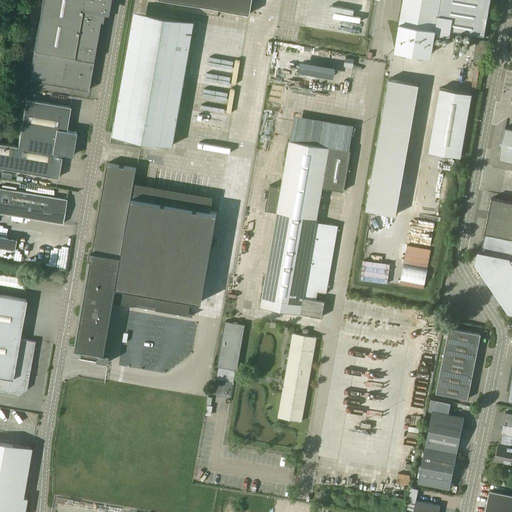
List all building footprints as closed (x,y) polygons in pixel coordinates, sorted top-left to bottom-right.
[(41,0),(27,80),(87,91),(92,61),(99,22),(101,22),(103,12),(105,13),(107,0),(41,0)] [(169,0),(250,14),(252,0),(169,0)] [(403,0),(396,47),(401,48),(401,52),(407,53),(408,49),(417,51),(416,55),(423,56),(424,52),(431,53),(435,32),(449,34),(449,38),(454,38),(453,45),(469,47),(472,31),(485,33),(490,0),(403,0)] [(308,23),(307,27),(363,35),(366,15),(355,13),(356,7),(348,5),(349,4),(333,1),(332,4),(322,3),(318,25),(308,23)] [(112,135),(173,145),(192,33),(132,23),(112,135)] [(485,62),(488,41),(477,39),(474,60),(485,62)] [(304,67),(316,69),(319,53),(307,51),(304,67)] [(320,52),(317,64),(342,68),(344,57),(320,52)] [(397,215),(420,84),(389,79),(366,209),(397,215)] [(461,157),(472,93),(440,87),(429,151),(461,157)] [(20,135),(74,144),(76,132),(66,130),(70,107),(26,99),(20,135)] [(351,150),(349,150),(353,125),(275,111),(271,135),(289,138),(289,140),(281,187),(270,185),(265,209),(277,212),(260,306),(301,313),(322,317),(338,225),(317,221),(323,187),(344,191),(351,150)] [(511,202),(502,200),(491,198),(479,262),(510,309),(511,308),(511,128),(505,127),(499,160),(511,162),(511,202)] [(72,156),(74,144),(20,135),(18,146),(0,143),(0,167),(58,178),(62,154),(72,156)] [(75,347),(75,349),(81,350),(81,351),(80,357),(108,362),(110,355),(109,355),(105,354),(104,354),(113,302),(114,302),(133,306),(188,315),(190,300),(201,302),(217,212),(131,197),(136,168),(107,163),(92,251),(90,251),(89,259),(91,259),(77,338),(75,347)] [(0,213),(63,224),(67,200),(0,188),(0,213)] [(16,239),(0,236),(0,249),(14,251),(16,239)] [(362,259),(359,280),(385,284),(388,263),(362,259)] [(35,341),(19,339),(26,299),(0,294),(0,393),(17,396),(27,389),(35,341)] [(233,382),(241,323),(222,321),(214,379),(233,382)] [(468,399),(481,334),(449,328),(436,393),(468,399)] [(302,421),(316,337),(293,333),(278,417),(302,421)] [(432,410),(425,446),(457,453),(464,417),(432,410)] [(511,413),(505,412),(501,433),(502,433),(500,444),(511,446),(511,413)] [(0,511),(23,511),(26,498),(22,497),(31,448),(0,442),(0,511)] [(511,463),(511,446),(500,444),(499,444),(496,460),(511,463)] [(425,446),(418,483),(449,489),(457,453),(425,446)] [(511,511),(511,495),(489,490),(484,511),(511,511)] [(438,511),(440,505),(416,500),(413,511),(438,511)]
